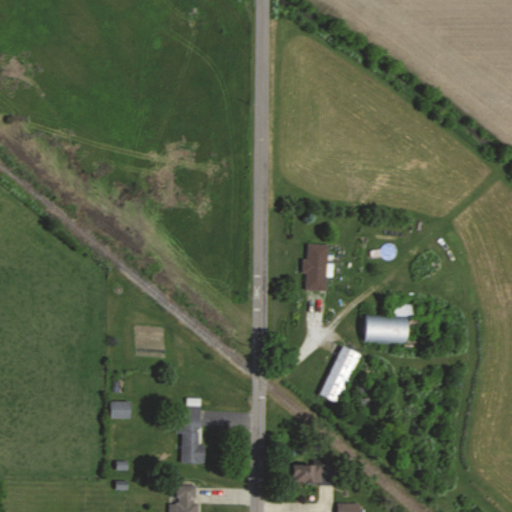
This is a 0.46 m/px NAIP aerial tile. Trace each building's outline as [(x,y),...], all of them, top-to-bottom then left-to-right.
[(400,344),(401,317),(360,315),(359,342),(400,344)] [(336,403),(357,353),(338,345),(317,395),(336,403)] [(127,401),(106,401),(106,418),(127,418),(127,401)] [(286,482),(318,483),(319,466),(287,465),(286,482)] [(196,511),(196,503),(193,503),(193,485),(175,485),(175,503),(167,503),(167,511),(196,511)] [(334,511),(357,511),(357,503),(334,503),(334,511)]
